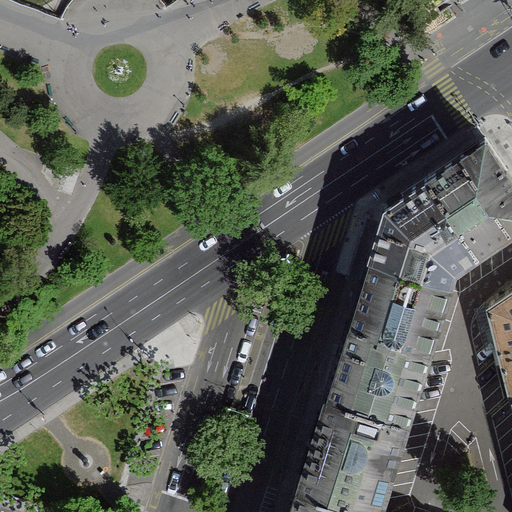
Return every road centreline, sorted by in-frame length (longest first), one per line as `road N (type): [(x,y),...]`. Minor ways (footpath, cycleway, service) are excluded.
road 1 (tertiary): [(242,511),(354,166)]
road 2 (primary): [(251,234),(0,399)]
road 3 (tertiary): [(251,234),(167,511)]
road 4 (primary): [(354,166),(511,61)]
road 5 (primary): [(354,166),(251,234)]
